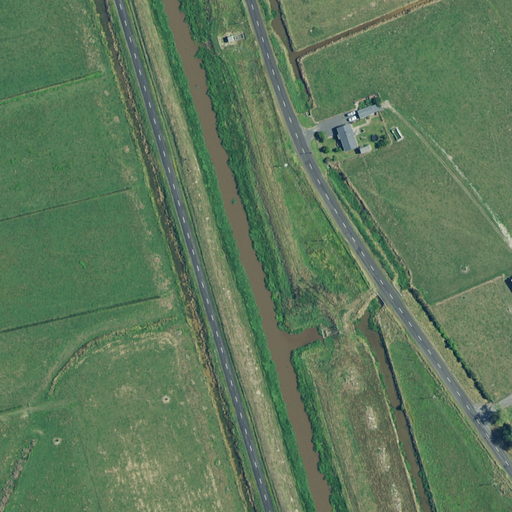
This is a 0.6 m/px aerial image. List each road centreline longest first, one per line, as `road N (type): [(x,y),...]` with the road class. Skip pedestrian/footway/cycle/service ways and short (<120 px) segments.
road 1 (unclassified): [(511,469),(308,177),(245,0)]
road 2 (unclassified): [(119,0),(274,511)]
